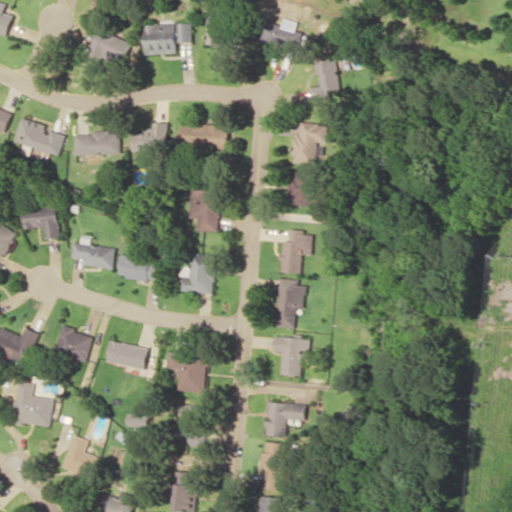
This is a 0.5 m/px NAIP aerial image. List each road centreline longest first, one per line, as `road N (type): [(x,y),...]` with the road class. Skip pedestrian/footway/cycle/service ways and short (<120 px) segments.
road 1 (residential): [(229,511),(266,118),(260,100)]
road 2 (residential): [(260,100),(190,90),(84,101),(0,71)]
road 3 (residential): [(245,325),(153,316),(43,282)]
